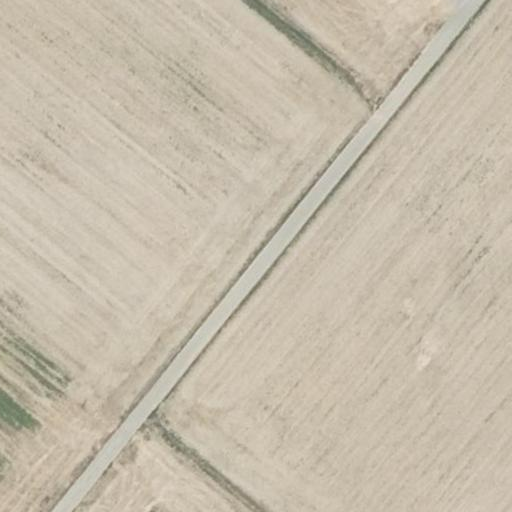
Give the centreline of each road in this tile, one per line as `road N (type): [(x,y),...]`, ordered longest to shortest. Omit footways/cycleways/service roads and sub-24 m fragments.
road 1 (track): [(60,511),(470,0)]
road 2 (track): [(257,0),(388,99)]
road 3 (track): [(132,422),(243,511)]
